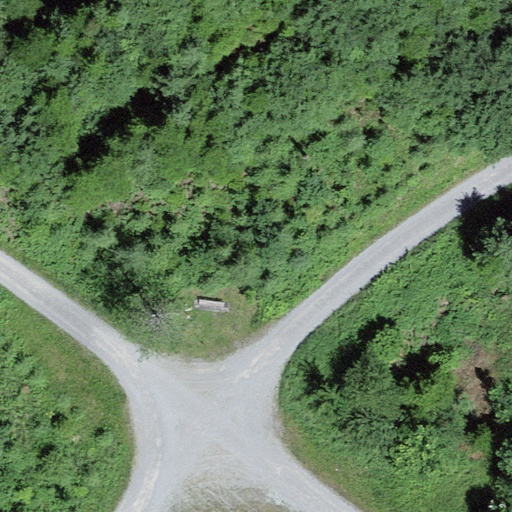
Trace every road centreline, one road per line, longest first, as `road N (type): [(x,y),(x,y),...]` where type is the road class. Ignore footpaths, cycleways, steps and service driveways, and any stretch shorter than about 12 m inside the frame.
road 1 (track): [(143,511),(209,428),(324,317),(511,173)]
road 2 (track): [(0,266),(326,511)]
